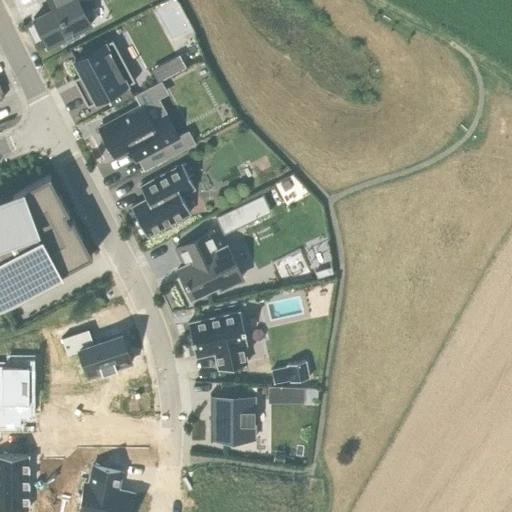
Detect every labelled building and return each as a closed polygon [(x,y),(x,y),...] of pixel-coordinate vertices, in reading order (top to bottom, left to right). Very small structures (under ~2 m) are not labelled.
[(83,10),(93,5),(94,5),(91,0),(48,0),(52,8),(33,18),(48,47),(62,40),(63,44),(79,35),(77,32),(91,25),(83,10)] [(182,0),(164,0),(156,5),(171,33),(194,21),(182,0)] [(82,74),(73,78),(74,80),(77,79),(79,83),(90,103),(87,104),(88,106),(108,95),(114,105),(133,95),(127,84),(135,81),(112,39),(75,59),(82,74)] [(166,61),(173,74),(186,67),(179,54),(166,61)] [(139,106),(99,127),(114,157),(130,148),(135,159),(136,161),(138,160),(144,171),(195,144),(188,131),(178,137),(166,114),(152,121),(143,104),(139,106)] [(146,198),(131,206),(146,236),(190,212),(181,195),(195,188),(182,163),(140,186),(140,187),(146,198)] [(64,213),(69,211),(49,174),(12,194),(18,205),(0,214),(0,303),(55,274),(92,255),(72,218),(68,220),(64,213)] [(255,195),(219,213),(227,229),(263,212),(255,195)] [(213,231),(175,249),(184,266),(181,268),(185,275),(182,276),(184,282),(181,283),(187,296),(190,294),(192,297),(219,284),(221,288),(226,286),(231,295),(265,287),(264,285),(262,286),(255,272),(242,278),(226,245),(221,247),(213,231)] [(240,311),(188,322),(195,356),(215,352),(219,369),(247,363),(243,346),(248,345),(240,311)] [(85,330),(63,338),(67,350),(80,346),(89,373),(102,369),(103,370),(117,365),(116,363),(132,358),(121,330),(91,342),(85,330)] [(308,375),(304,359),(304,358),(285,362),(285,365),(270,368),(273,382),(288,378),(289,379),(308,375)] [(21,365),(0,365),(0,412),(20,413),(21,365)] [(267,385),(268,402),(302,402),(302,386),(267,385)] [(210,394),(210,441),(212,441),(212,438),(254,438),(254,396),(212,396),(212,394),(210,394)] [(28,456),(0,455),(0,509),(28,509),(28,456)] [(87,481),(80,511),(131,511),(136,491),(120,488),(123,472),(94,465),(90,482),(87,481)]
